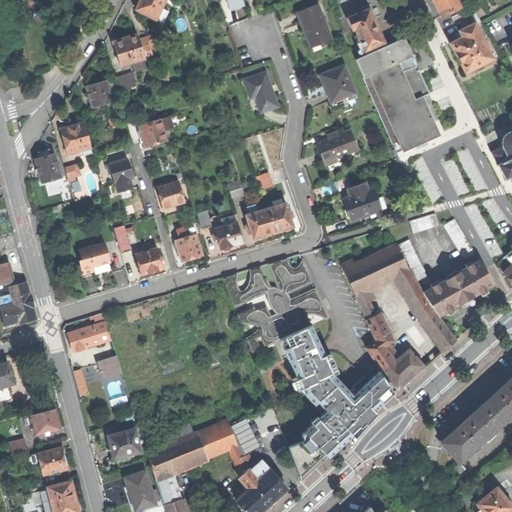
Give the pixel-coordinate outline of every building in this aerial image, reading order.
[(157,20),(166,2),(162,0),(140,0),(141,1),(136,10),(157,20)] [(185,0),(189,9),(197,6),(194,0),(185,0)] [(225,0),(228,10),(243,7),(241,0),(225,0)] [(433,0),(442,16),(460,7),(456,0),(433,0)] [(319,4),(298,13),(305,30),(311,44),(321,40),(322,44),(333,39),(319,4)] [(456,24),(460,21),(471,16),(477,13),(473,5),(452,17),(456,24)] [(356,28),(366,50),(384,42),(375,20),(370,9),(348,18),(353,29),(356,28)] [(460,21),(464,28),(475,22),(471,16),(460,21)] [(459,59),(466,72),(493,58),(475,22),(464,28),(459,30),(462,37),(451,43),(459,59)] [(114,42),(121,66),(132,63),(146,59),(144,53),(140,40),(139,35),(125,39),(114,42)] [(148,37),(140,40),(144,53),(153,51),(151,44),(148,37)] [(404,151),(441,134),(424,96),(416,99),(399,62),(413,55),(405,37),(355,59),(392,141),(398,138),(404,151)] [(417,65),(413,55),(399,62),(416,99),(424,96),(430,93),(420,69),(418,70),(417,67),(416,65),(417,65)] [(149,68),(146,59),(132,63),(135,73),(149,68)] [(344,67),(320,78),(326,92),(331,103),(355,92),(344,67)] [(268,71),(246,77),(251,97),(257,95),(261,111),(278,106),(273,87),(268,71)] [(114,79),(119,92),(137,86),(132,73),(114,79)] [(86,87),(93,109),(114,102),(107,81),(96,84),(86,87)] [(357,97),(355,92),(331,103),(333,107),(357,97)] [(139,103),(131,105),(135,118),(143,115),(139,103)] [(123,108),(127,123),(136,121),(135,118),(131,105),(123,108)] [(107,117),(109,123),(119,120),(117,114),(107,117)] [(143,138),(146,148),(167,141),(160,119),(139,126),(143,138)] [(61,130),(68,156),(83,152),(85,157),(94,155),(85,123),(72,127),(61,130)] [(321,151),(324,158),(333,155),(334,157),(336,157),(358,148),(351,128),(341,132),(336,134),(317,141),(321,151)] [(511,130),(508,132),(504,135),(503,134),(502,136),(503,136),(503,141),(503,145),(491,151),(506,179),(510,176),(511,179),(511,130)] [(42,183),(61,177),(54,153),(49,155),(48,149),(38,152),(40,158),(35,159),(37,168),(36,169),(37,172),(38,174),(39,174),(42,183)] [(337,159),(336,157),(334,157),(333,155),(324,158),(326,164),(337,159)] [(128,159),(107,166),(109,175),(112,174),(115,184),(130,180),(134,178),(131,169),(128,159)] [(65,168),(68,178),(80,175),(77,164),(65,168)] [(256,176),(260,189),(273,185),(269,172),(256,176)] [(228,183),(232,198),(244,194),(239,179),(228,183)] [(133,189),(130,180),(115,184),(118,194),(133,189)] [(161,199),(163,208),(185,201),(179,181),(157,188),(161,199)] [(347,209),(350,219),(371,212),(369,206),(379,203),(373,186),(367,188),(365,181),(355,185),(357,193),(350,195),(343,198),(347,209)] [(347,188),(350,195),(357,193),(355,185),(347,188)] [(267,208),(274,232),(285,228),(286,230),(288,230),(291,229),(291,227),(293,226),(291,217),(289,211),(286,202),(282,203),(280,198),(273,201),(274,206),(267,208)] [(381,209),(379,203),(369,206),(371,212),(381,209)] [(247,207),(249,214),(257,211),(255,204),(247,207)] [(263,235),(274,232),(267,208),(257,211),(249,214),(246,215),(249,224),(245,225),(248,233),(251,232),(253,238),(255,238),(257,240),(260,239),(263,238),(263,235)] [(197,213),(202,229),(212,226),(206,210),(197,213)] [(410,219),(414,232),(440,224),(437,211),(410,219)] [(213,234),(215,240),(218,239),(221,248),(223,247),(225,249),(228,248),(230,248),(231,245),(243,241),(234,215),(227,217),(229,224),(215,228),(216,233),(213,234)] [(445,223),(465,259),(476,253),(456,217),(445,223)] [(185,229),(188,236),(196,234),(200,232),(198,225),(185,229)] [(114,228),(117,238),(126,236),(124,226),(114,228)] [(4,250),(16,247),(13,234),(0,237),(4,250)] [(180,252),(183,261),(193,258),(203,255),(196,234),(188,236),(176,240),(177,242),(180,252)] [(117,238),(122,253),(131,250),(126,236),(117,238)] [(398,244),(398,245),(412,269),(423,263),(409,238),(398,244)] [(105,243),(87,248),(93,267),(111,262),(105,243)] [(344,270),(355,293),(370,286),(396,275),(409,269),(398,245),(356,264),(344,270)] [(136,254),(142,274),(153,271),(164,267),(161,259),(164,258),(163,254),(160,255),(158,247),(136,254)] [(90,273),(94,272),(93,267),(87,248),(80,251),(82,260),(80,261),(84,275),(90,273)] [(260,266),(223,277),(252,350),(260,347),(255,337),(260,335),(265,344),(280,338),(304,392),(323,412),(302,432),(304,438),(300,440),(304,451),(310,457),(312,463),(324,452),(326,453),(351,431),(349,428),(354,423),(356,425),(376,407),(379,403),(379,398),(379,393),(375,386),(369,379),(365,374),(349,389),(333,373),(311,324),(306,318),(306,314),(309,312),(314,312),(322,315),(325,317),(327,316),(315,289),(290,301),(285,293),(311,281),(302,262),(300,266),(296,268),(293,269),(289,266),(286,258),(269,263),(278,290),(266,288),(260,266)] [(342,264),(344,270),(356,264),(353,259),(342,264)] [(480,259),(423,291),(430,303),(439,315),(466,300),(495,284),(480,259)] [(1,263),(8,286),(13,285),(12,281),(13,281),(7,262),(1,263)] [(511,262),(503,271),(511,282),(511,262)] [(0,285),(3,284),(6,294),(9,293),(8,286),(1,263),(0,263),(0,285)] [(433,281),(423,263),(412,269),(422,287),(433,281)] [(423,291),(409,269),(396,275),(416,310),(445,349),(456,339),(439,315),(430,303),(423,291)] [(12,302),(18,323),(36,318),(31,299),(26,281),(13,285),(8,286),(9,293),(12,302)] [(375,297),(370,286),(355,293),(358,300),(368,301),(375,297)] [(0,295),(0,305),(12,302),(9,293),(6,294),(0,295)] [(358,300),(366,318),(374,315),(368,301),(358,300)] [(0,309),(5,326),(18,323),(12,302),(0,305),(0,309)] [(94,315),(97,326),(107,323),(104,312),(94,315)] [(366,348),(383,371),(395,360),(385,345),(390,342),(393,340),(380,312),(374,315),(366,318),(376,341),(366,348)] [(71,343),(73,351),(112,340),(107,323),(97,326),(69,334),(71,343)] [(400,356),(390,342),(385,345),(395,360),(400,356)] [(383,371),(398,388),(410,377),(424,365),(409,348),(400,356),(395,360),(383,371)] [(101,364),(106,381),(123,375),(118,359),(101,364)] [(0,404),(11,401),(6,386),(14,383),(10,374),(7,362),(0,364),(0,404)] [(379,369),(369,379),(375,386),(379,393),(379,398),(379,403),(376,407),(394,391),(379,369)] [(73,373),(77,386),(83,385),(79,371),(73,373)] [(511,378),(500,389),(482,405),(500,425),(511,414),(511,378)] [(113,406),(128,404),(126,384),(111,385),(113,406)] [(83,385),(77,386),(79,395),(85,393),(83,385)] [(442,442),(460,462),(500,425),(482,405),(462,424),(442,442)] [(30,419),(34,435),(59,429),(57,420),(54,409),(22,417),(23,421),(30,419)] [(511,418),(511,414),(500,425),(460,462),(462,464),(511,418)] [(228,420),(219,423),(229,448),(238,445),(231,426),(228,420)] [(219,423),(198,432),(208,457),(229,448),(219,423)] [(113,450),(115,457),(141,450),(135,428),(109,435),(110,438),(108,441),(109,444),(112,446),(113,450)] [(147,453),(157,478),(172,472),(208,457),(198,432),(147,453)] [(10,440),(11,452),(27,450),(26,438),(10,440)] [(300,474),(312,463),(310,457),(304,451),(300,440),(288,445),(300,474)] [(243,455),(238,445),(229,448),(239,471),(248,468),(243,455)] [(39,462),(42,475),(66,470),(64,459),(62,449),(37,454),(39,462)] [(239,471),(241,479),(254,467),(249,453),(243,455),(248,468),(239,471)] [(32,463),(39,462),(37,454),(30,456),(32,463)] [(0,458),(0,469),(3,481),(17,478),(12,455),(0,458)] [(254,467),(241,479),(247,485),(234,496),(237,499),(236,500),(247,511),(259,511),(271,501),(287,487),(262,459),(254,467)] [(462,464),(460,462),(453,468),(460,475),(467,469),(462,464)] [(131,495),(136,510),(156,503),(145,470),(125,477),(131,495)] [(157,478),(166,504),(181,499),(172,472),(157,478)] [(46,488),(52,511),(77,511),(73,498),(69,482),(46,488)] [(507,511),(511,508),(511,503),(497,486),(483,498),(480,498),(478,500),(477,503),(477,505),(478,507),(480,508),(482,509),(477,511),(507,511)] [(166,504),(168,511),(185,511),(181,499),(166,504)]
